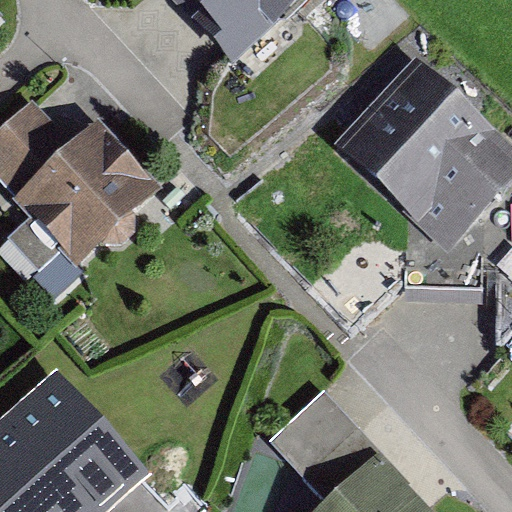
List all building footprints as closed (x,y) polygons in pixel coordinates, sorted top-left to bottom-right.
[(309,0),(181,0),(202,22),(194,29),(234,71),(309,0)] [(0,33),(10,24),(0,13),(0,33)] [(511,133),(431,57),(348,145),(463,253),(511,201),(511,133)] [(81,148),(43,106),(0,144),(0,173),(87,269),(171,193),(108,124),(81,148)] [(105,511),(149,474),(60,379),(0,433),(0,511),(105,511)] [(328,511),(379,463),(383,459),(325,397),(269,449),(328,511)] [(424,511),(379,463),(328,511),(327,511),(424,511)]
